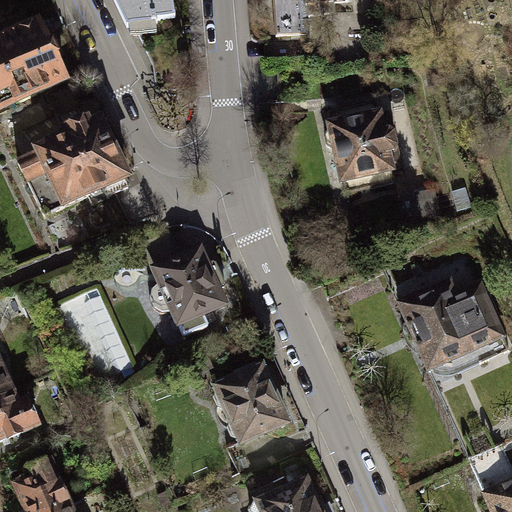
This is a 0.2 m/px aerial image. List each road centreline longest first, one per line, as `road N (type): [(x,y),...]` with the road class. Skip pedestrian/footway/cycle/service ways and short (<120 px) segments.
road 1 (residential): [(376,511),(250,238),(230,160)]
road 2 (residential): [(230,160),(181,168),(162,160),(76,0)]
road 3 (residential): [(230,160),(213,0)]
